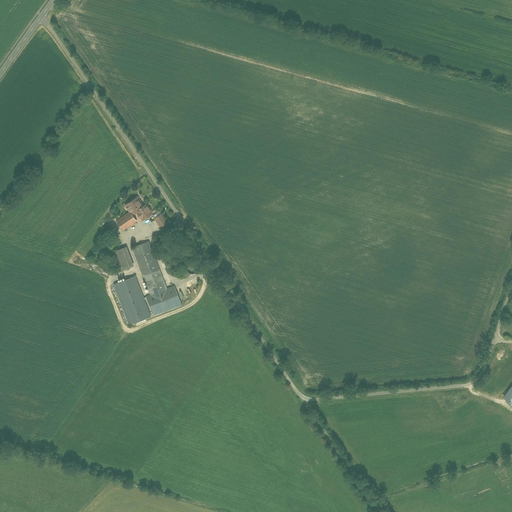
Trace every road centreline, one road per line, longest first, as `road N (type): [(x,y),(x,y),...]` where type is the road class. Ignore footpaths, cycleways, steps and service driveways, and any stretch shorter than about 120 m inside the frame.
road 1 (residential): [(41,15),(302,400),(472,381),(511,281)]
road 2 (track): [(302,400),(377,511)]
